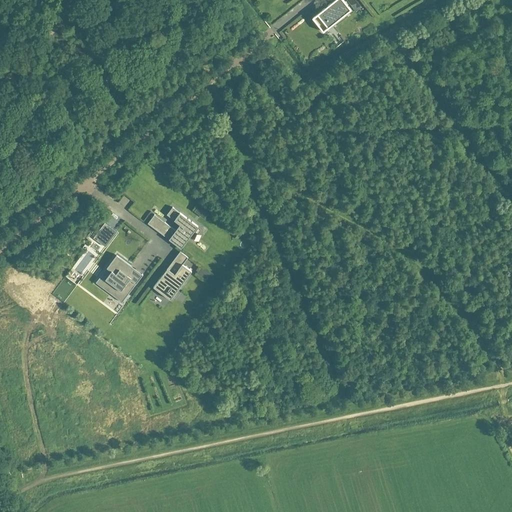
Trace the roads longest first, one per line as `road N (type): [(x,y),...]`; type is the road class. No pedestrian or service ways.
road 1 (unclassified): [(0,249),(271,32)]
road 2 (unclassified): [(0,89),(82,0)]
